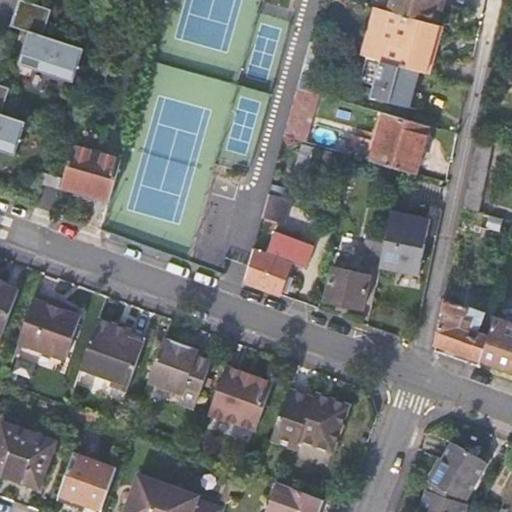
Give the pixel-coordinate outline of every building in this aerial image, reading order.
[(29,31),(18,63),(74,82),(85,48),(44,34),(52,9),(26,0),(18,0),(11,25),(29,31)] [(392,0),(389,11),(431,23),(437,3),(440,4),(441,0),(392,0)] [(377,8),(364,56),(381,61),(418,71),(422,72),(435,24),(431,23),(389,11),(377,8)] [(311,41),(298,89),(321,96),(327,97),(331,83),(315,78),(321,56),(331,59),(334,48),(311,41)] [(418,71),(381,61),(376,79),(371,97),(417,109),(421,95),(412,92),(418,71)] [(0,149),(17,155),(28,121),(3,113),(11,87),(0,83),(0,149)] [(298,89),(285,137),(307,144),(321,96),(298,89)] [(356,136),(350,155),(400,169),(416,173),(429,125),(385,113),(377,142),(356,136)] [(478,139),(473,163),(489,167),(494,143),(478,139)] [(121,160),(74,145),(65,178),(63,185),(110,200),(121,160)] [(473,163),(468,187),(464,209),(479,213),(489,167),(473,163)] [(65,178),(45,172),(42,182),(62,188),(63,185),(65,178)] [(273,186),(264,220),(285,225),(291,202),(288,201),(290,191),(273,186)] [(391,211),(380,267),(419,275),(430,219),(391,211)] [(256,251),(247,283),(247,284),(279,295),(281,291),(286,276),(291,263),(308,269),(315,247),(275,232),(267,255),(256,251)] [(370,275),(333,267),(326,302),(363,309),(370,275)] [(286,276),(281,291),(289,294),(294,279),(286,276)] [(0,337),(1,338),(20,288),(5,283),(6,280),(0,277),(0,337)] [(37,293),(19,342),(66,359),(82,314),(65,308),(51,303),(52,299),(37,293)] [(51,303),(65,308),(67,304),(52,299),(51,303)] [(438,344),(484,360),(493,336),(480,331),(473,329),(476,321),(468,317),(471,308),(447,301),(438,344)] [(486,313),(471,308),(468,317),(476,321),(473,329),(480,331),(486,313)] [(99,317),(81,367),(113,378),(111,384),(127,390),(146,339),(130,334),(131,331),(132,329),(131,329),(116,323),(99,317)] [(117,320),(116,323),(131,329),(132,325),(117,320)] [(484,360),(511,369),(511,326),(497,321),(493,336),(484,360)] [(184,345),(163,337),(147,382),(181,394),(178,403),(195,409),(212,360),(197,354),(199,350),(184,345)] [(225,365),(207,414),(224,420),(224,419),(255,430),(272,382),(240,370),(225,365)] [(288,388),(270,439),(295,448),(298,439),(331,451),(348,404),(314,392),(312,397),(288,388)] [(85,422),(88,413),(71,407),(68,416),(85,422)] [(3,423),(0,430),(0,473),(39,487),(56,442),(3,423)] [(440,459),(429,478),(468,492),(485,462),(452,443),(442,460),(440,459)] [(74,454),(61,490),(85,500),(84,503),(101,510),(116,469),(74,454)] [(124,511),(150,511),(161,481),(139,473),(124,511)] [(468,492),(429,478),(428,481),(431,482),(430,491),(427,491),(421,510),(426,511),(463,511),(466,503),(463,502),(468,492)] [(320,511),(326,497),(278,480),(271,501),(267,500),(265,506),(269,507),(266,511),(320,511)] [(161,481),(150,511),(223,511),(225,508),(198,498),(199,494),(161,481)] [(511,511),(511,481),(501,510),(506,511),(511,511)]
